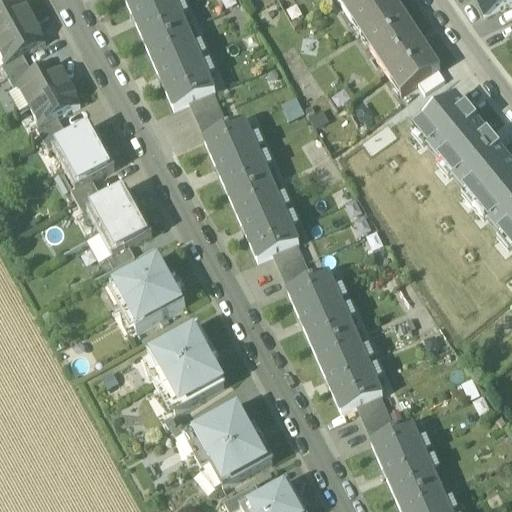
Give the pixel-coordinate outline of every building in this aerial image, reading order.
[(188,38),(171,0),(123,0),(148,55),(188,38)] [(399,13),(390,0),(335,0),(361,38),(399,13)] [(511,0),(476,0),(479,4),(477,5),(484,19),(511,6),(511,0)] [(0,18),(0,45),(34,27),(23,6),(0,18)] [(439,74),(399,13),(361,38),(400,99),(417,89),(437,75),(439,74)] [(34,27),(0,45),(0,58),(6,69),(6,70),(23,61),(46,48),(34,27)] [(215,99),(188,38),(148,55),(175,117),(191,110),(213,100),(215,99)] [(23,61),(6,70),(6,69),(1,71),(8,83),(29,71),(23,61)] [(34,82),(18,91),(18,92),(29,112),(69,90),(57,69),(34,82)] [(29,71),(8,83),(14,94),(18,92),(18,91),(34,82),(29,71)] [(437,75),(417,89),(425,99),(445,85),(437,75)] [(69,90),(29,112),(41,133),(58,124),(80,111),(69,90)] [(511,167),(457,98),(415,131),(511,253),(511,167)] [(213,100),(191,110),(205,142),(227,132),(213,100)] [(58,124),(41,133),(37,135),(42,146),(63,134),(58,124)] [(245,129),(205,147),(232,208),(272,190),(245,129)] [(69,145),(52,154),(53,155),(64,175),(103,153),(101,149),(102,146),(99,145),(92,132),(69,145)] [(63,134),(42,146),(49,158),(53,155),(52,154),(69,145),(63,134)] [(103,153),(64,175),(75,195),(75,196),(92,187),(115,174),(108,162),(109,159),(106,158),(103,153)] [(92,187),(75,196),(75,195),(71,197),(77,209),(98,197),(92,187)] [(272,190),(232,208),(259,268),(274,262),(296,252),(298,251),(272,190)] [(135,210),(127,196),(104,208),(87,217),(88,218),(100,240),(139,219),(137,215),(138,211),(135,210)] [(98,197),(77,209),(83,221),(88,218),(87,217),(104,208),(98,197)] [(139,219),(100,240),(112,262),(112,264),(129,254),(152,242),(144,227),(145,224),(142,223),(139,219)] [(296,252),(274,262),(288,294),(310,284),(296,252)] [(129,254),(112,264),(112,262),(108,265),(114,276),(135,265),(129,254)] [(160,265),(111,292),(113,297),(114,301),(118,308),(121,310),(125,319),(126,322),(129,329),(132,332),(136,339),(185,312),(177,297),(181,295),(175,284),(171,286),(160,265)] [(329,281),(289,299),(316,360),(356,342),(329,281)] [(197,333),(148,360),(161,383),(153,388),(160,402),(164,400),(175,420),(224,393),(211,369),(217,366),(212,355),(210,356),(197,333)] [(356,342),(316,360),(342,421),(358,414),(380,404),(382,403),(356,342)] [(380,404),(358,414),(372,446),(394,436),(380,404)] [(249,439),(236,414),(187,441),(198,462),(194,464),(202,478),(210,473),(224,496),(273,469),(260,446),(262,445),(256,435),(249,439)] [(412,433),(372,451),(399,511),(439,494),(412,433)] [(261,503),(244,511),(290,511),(298,508),(288,489),(261,503)] [(256,493),(224,510),(225,511),(244,511),(261,503),(256,493)] [(446,511),(439,494),(399,511),(446,511)]
